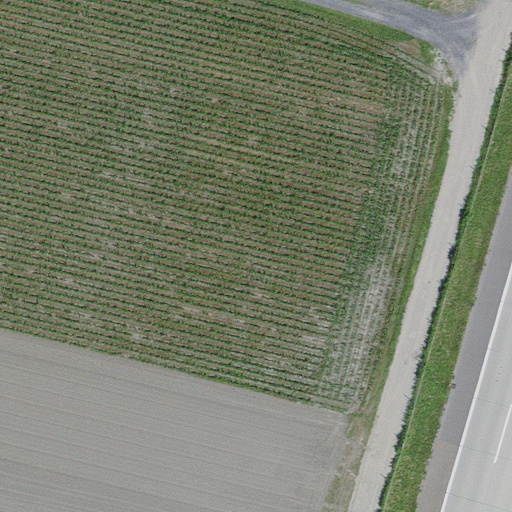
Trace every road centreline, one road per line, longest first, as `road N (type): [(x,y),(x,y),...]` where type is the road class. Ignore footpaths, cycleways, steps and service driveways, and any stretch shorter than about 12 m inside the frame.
road 1 (track): [(373,511),(511,0)]
road 2 (track): [(373,0),(498,42)]
